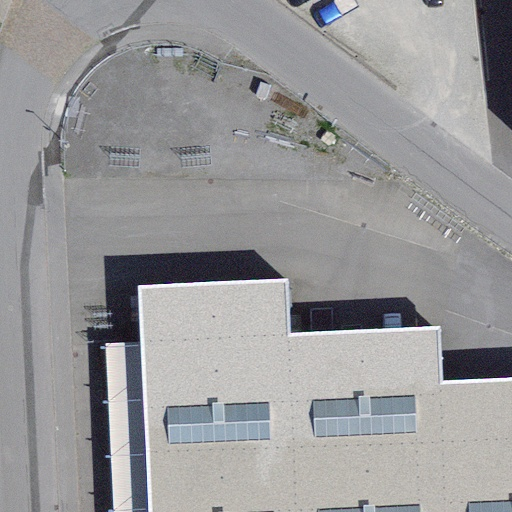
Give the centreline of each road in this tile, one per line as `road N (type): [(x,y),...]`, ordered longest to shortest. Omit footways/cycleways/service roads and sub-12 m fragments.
road 1 (residential): [(34,511),(17,172),(33,90),(80,0)]
road 2 (unclassified): [(511,214),(223,0)]
